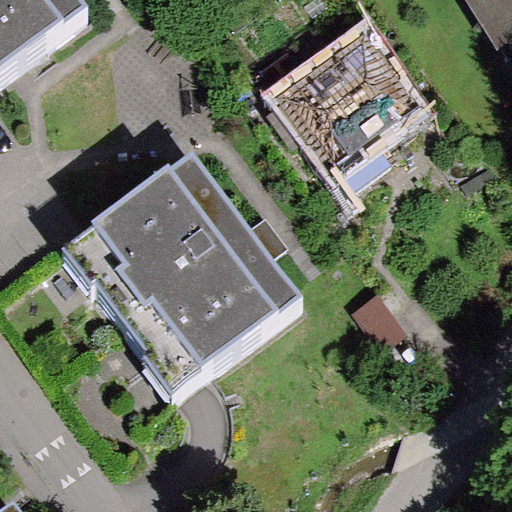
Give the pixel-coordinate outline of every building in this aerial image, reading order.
[(0,0),(0,82),(87,18),(74,0),(0,0)] [(511,0),(462,0),(498,55),(511,46),(511,0)] [(383,37),(371,45),(385,63),(399,83),(410,75),(383,37)] [(371,45),(366,38),(276,104),(335,183),(355,168),(351,163),(398,128),(402,133),(424,116),(399,83),(385,63),(371,45)] [(249,234),(194,161),(171,177),(169,175),(93,232),(95,234),(64,257),(91,294),(95,291),(150,364),(145,368),(172,405),(303,308),(271,265),(259,249),(249,234)] [(266,222),(249,234),(259,249),(271,265),(288,253),(266,222)] [(377,297),(354,315),(383,353),(406,335),(377,297)]
